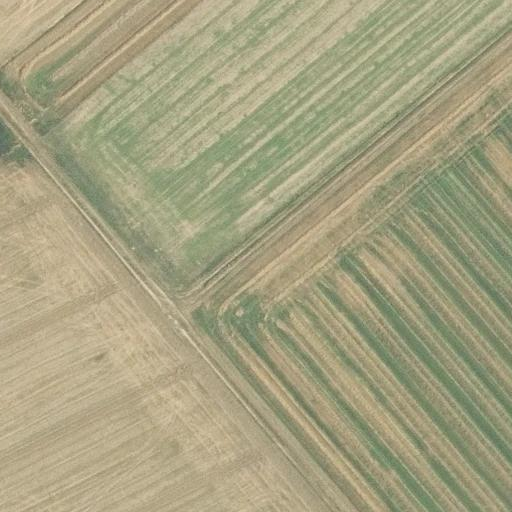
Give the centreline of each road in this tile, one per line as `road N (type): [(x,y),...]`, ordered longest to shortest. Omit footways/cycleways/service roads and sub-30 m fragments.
road 1 (track): [(338,511),(0,104)]
road 2 (track): [(511,57),(186,328)]
